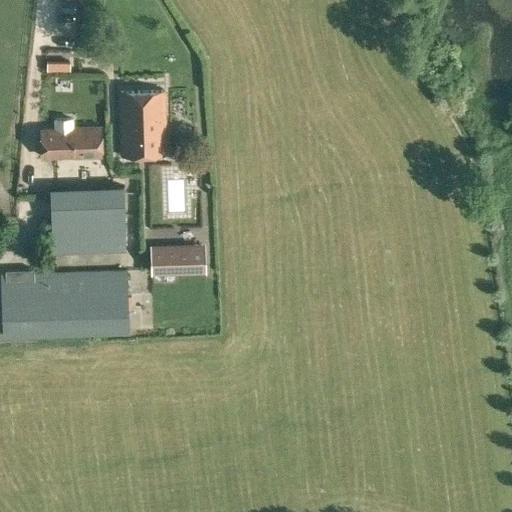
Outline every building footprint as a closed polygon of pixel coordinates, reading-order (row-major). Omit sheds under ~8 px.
[(48,49),(49,66),(74,65),(74,48),(48,49)] [(119,91),(122,154),(166,152),(163,90),(119,91)] [(72,154),(72,155),(102,154),(101,126),(72,127),(72,128),(40,129),(41,155),(72,154)] [(49,187),(51,252),(126,250),(124,184),(49,187)] [(205,272),(204,243),(150,244),(150,272),(205,272)] [(0,335),(2,335),(129,331),(126,268),(0,271),(0,335)]
